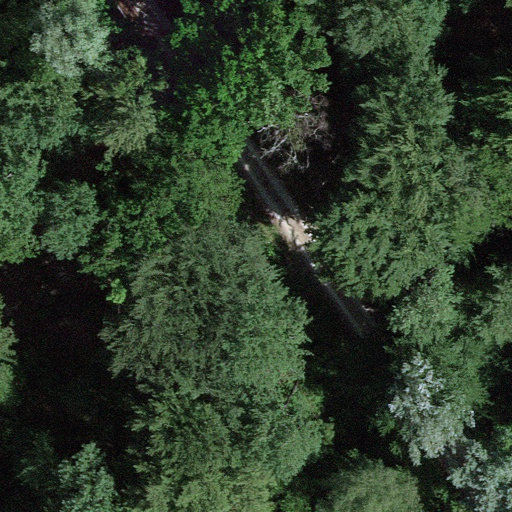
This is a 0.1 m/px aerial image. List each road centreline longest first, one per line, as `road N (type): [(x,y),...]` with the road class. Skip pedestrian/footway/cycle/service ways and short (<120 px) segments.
road 1 (track): [(181,55),(493,511)]
road 2 (track): [(181,55),(511,22)]
road 3 (track): [(181,55),(0,73)]
